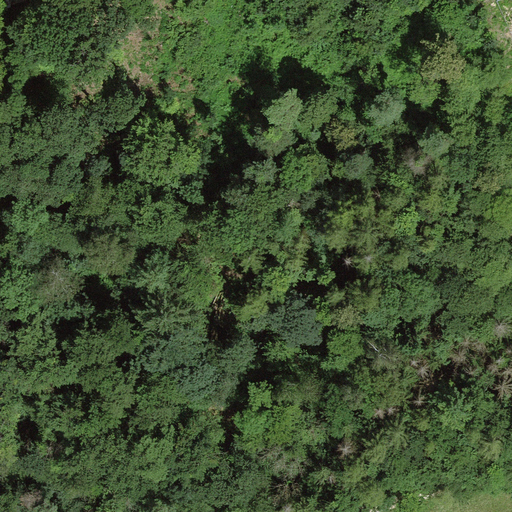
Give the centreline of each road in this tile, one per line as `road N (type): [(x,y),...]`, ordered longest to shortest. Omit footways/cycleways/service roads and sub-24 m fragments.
road 1 (track): [(511,338),(236,286),(28,225)]
road 2 (track): [(511,481),(366,511)]
